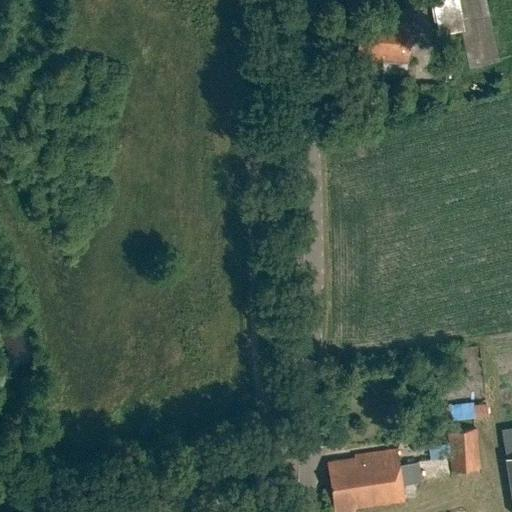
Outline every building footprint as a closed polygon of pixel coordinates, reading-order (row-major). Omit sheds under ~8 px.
[(454,0),(469,68),(499,62),(486,0),(454,0)] [(411,18),(366,15),(365,27),(358,26),(356,54),(378,55),(378,59),(382,59),(381,73),(407,75),(408,61),(411,18)] [(442,102),(443,87),(421,86),(420,101),(442,102)] [(450,404),(452,420),(487,415),(486,405),(473,406),(472,401),(450,404)] [(504,457),(511,505),(511,427),(501,429),(505,457),(504,457)] [(478,431),(449,433),(452,471),(480,469),(478,431)] [(425,445),(426,458),(448,457),(448,444),(425,445)] [(354,457),(327,461),(335,511),(347,511),(354,511),(354,507),(405,499),(403,485),(423,481),(420,463),(400,466),(397,447),(353,454),(354,457)]
